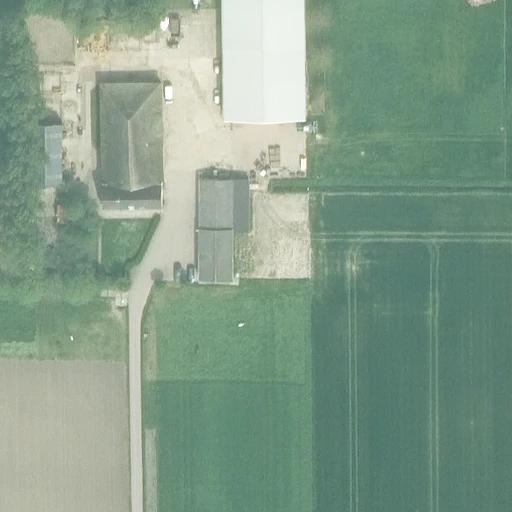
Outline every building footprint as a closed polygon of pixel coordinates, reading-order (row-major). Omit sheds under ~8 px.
[(304,0),(222,0),(224,113),(305,113),(304,0)] [(79,44),(90,44),(90,22),(78,23),(79,44)] [(161,206),(160,82),(99,82),(101,206),(161,206)] [(40,96),(40,112),(61,113),(61,95),(40,96)] [(27,182),(60,182),(59,122),(27,122),(27,182)] [(197,228),(231,228),(231,177),(196,177),(197,228)] [(231,228),(197,228),(198,275),(232,275),(231,228)]
